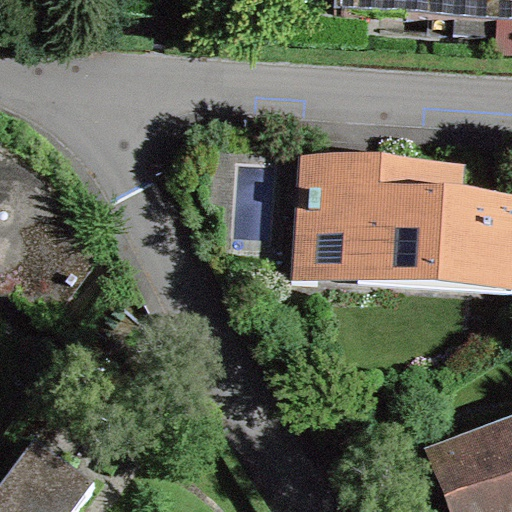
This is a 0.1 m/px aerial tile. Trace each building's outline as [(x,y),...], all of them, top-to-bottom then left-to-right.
[(511,0),(335,0),(334,14),(454,22),(454,37),(498,40),(499,25),(511,25),(511,0)] [(55,318),(88,273),(39,188),(0,160),(0,280),(14,281),(13,294),(55,318)] [(300,162),(292,284),(511,297),(511,276),(507,276),(511,206),(462,203),(465,173),(365,166),(300,162)] [(511,511),(511,433),(431,464),(438,481),(449,511),(511,511)] [(0,511),(77,511),(94,490),(45,455),(34,447),(0,492),(0,511)]
